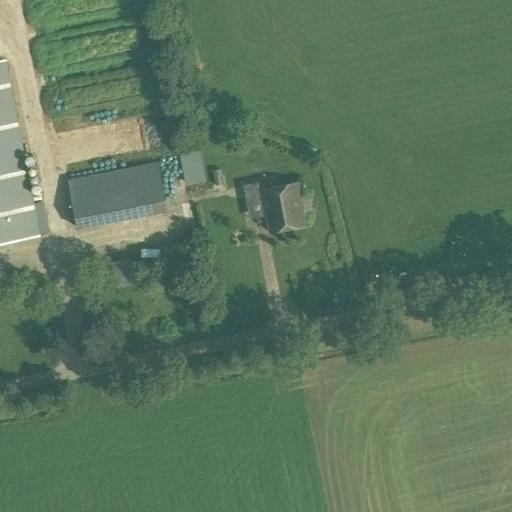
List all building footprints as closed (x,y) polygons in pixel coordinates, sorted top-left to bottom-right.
[(0,244),(39,237),(4,62),(0,62),(0,244)] [(198,143),(178,146),(182,166),(202,162),(198,143)] [(78,229),(167,212),(158,164),(69,182),(78,229)] [(221,170),(213,171),(216,186),(224,185),(221,170)] [(262,191),(261,184),(244,187),(247,201),(262,198),(264,206),(266,206),(271,234),(304,227),(299,200),(301,200),(298,184),(262,191)] [(43,202),(32,204),(38,236),(39,237),(49,234),(43,202)]
